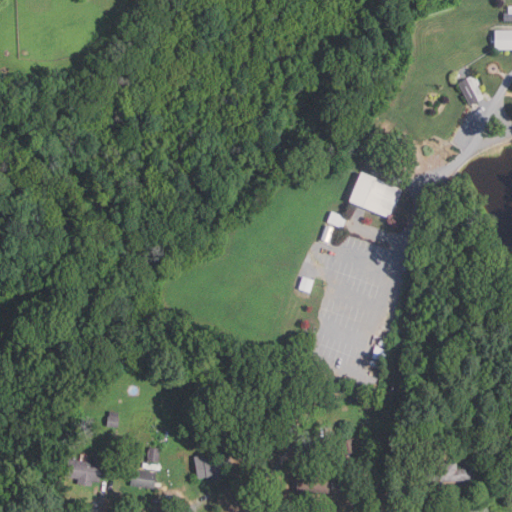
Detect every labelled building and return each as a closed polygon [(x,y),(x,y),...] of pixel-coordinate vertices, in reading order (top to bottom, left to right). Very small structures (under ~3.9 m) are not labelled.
[(511,49),(495,49),(495,30),(511,30),(511,49)] [(470,106),(458,83),(466,79),(479,101),(470,106)] [(392,217),(350,199),(362,170),(404,187),(392,217)] [(347,216),(343,227),(328,221),(332,210),(347,216)] [(328,242),(321,239),(326,224),(334,227),(328,242)] [(311,292),(300,288),(304,275),(315,279),(311,292)] [(385,360),(373,357),(376,346),(388,350),(385,360)] [(212,418),(198,417),(199,410),(213,411),(212,418)] [(117,427),(107,426),(108,416),(119,417),(117,427)] [(345,455),(340,443),(353,438),(357,450),(345,455)] [(158,461),(148,460),(149,446),(160,448),(158,461)] [(213,479),(212,475),(198,478),(194,456),(204,454),(204,457),(229,452),(231,462),(226,463),(228,473),(219,475),(220,478),(213,479)] [(91,485),(77,483),(78,477),(65,476),(67,459),(93,462),(94,454),(104,455),(102,476),(99,476),(99,481),(92,481),(91,485)] [(428,485),(427,462),(457,461),(457,468),(462,468),(462,465),(475,465),(476,479),(442,480),(442,485),(428,485)] [(297,494),(297,473),(312,472),(312,464),(323,463),(323,472),(348,471),(348,492),(297,494)] [(154,488),(130,484),(133,469),(157,473),(154,488)]
